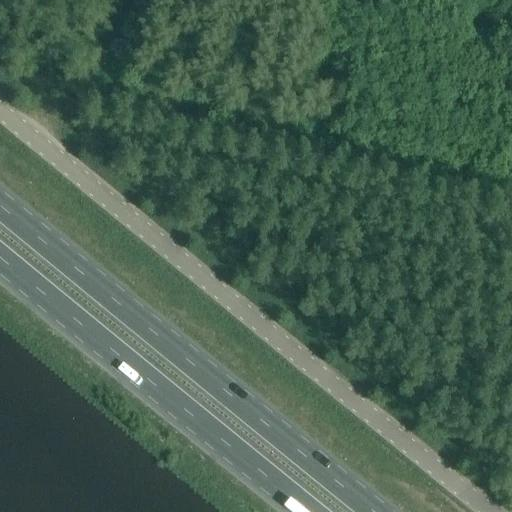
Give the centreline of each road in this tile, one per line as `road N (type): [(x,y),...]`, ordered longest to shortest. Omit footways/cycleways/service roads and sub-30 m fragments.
road 1 (unclassified): [(0,103),(489,511)]
road 2 (trunk): [(371,511),(0,202)]
road 3 (trunk): [(0,254),(311,511)]
